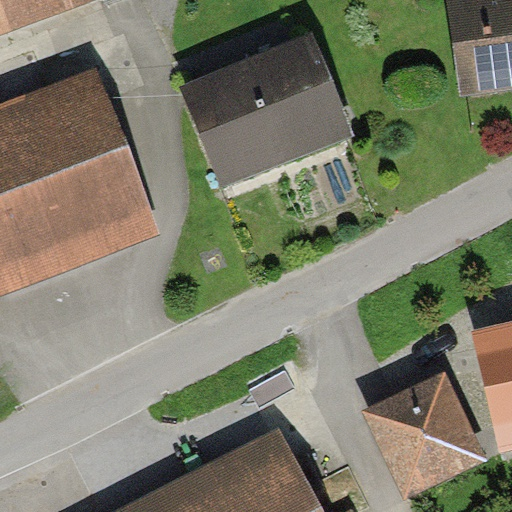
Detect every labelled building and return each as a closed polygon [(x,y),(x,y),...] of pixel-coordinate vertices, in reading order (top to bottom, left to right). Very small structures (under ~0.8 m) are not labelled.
[(0,0),(0,39),(94,0),(0,0)] [(511,92),(511,3),(456,11),(467,98),(511,92)] [(227,196),(357,146),(317,44),(187,95),(227,196)] [(0,307),(149,244),(85,93),(0,128),(0,307)] [(504,453),(511,451),(511,340),(481,347),(504,453)] [(446,376),(365,416),(408,500),(489,460),(446,376)] [(334,511),(298,444),(169,511),(334,511)]
